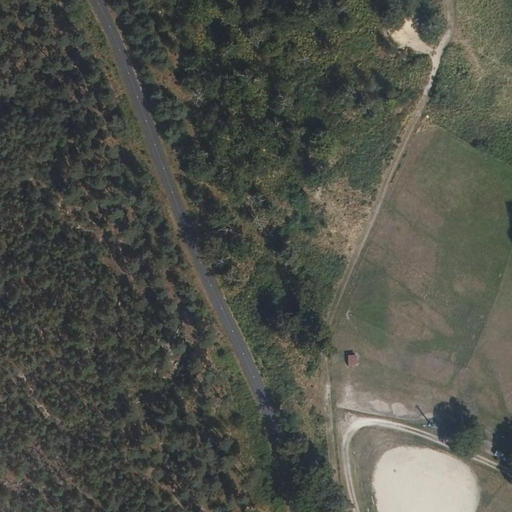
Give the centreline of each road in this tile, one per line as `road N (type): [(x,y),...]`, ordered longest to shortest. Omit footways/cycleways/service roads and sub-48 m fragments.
road 1 (tertiary): [(96,0),(274,427),(295,511)]
road 2 (track): [(447,0),(444,61),(323,353),(345,511)]
